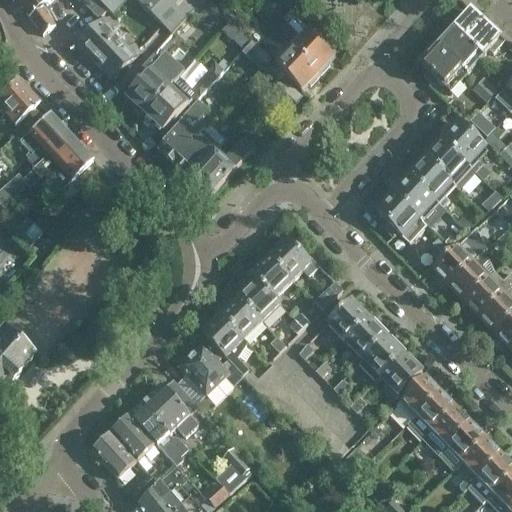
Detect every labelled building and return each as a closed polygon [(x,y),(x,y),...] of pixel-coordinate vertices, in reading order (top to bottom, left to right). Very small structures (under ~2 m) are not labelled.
[(13,0),(44,39),(56,28),(43,10),(56,0),(13,0)] [(77,0),(80,2),(81,0),(93,0),(99,5),(91,14),(99,22),(108,13),(112,17),(128,0),(134,0),(171,35),(204,0),(205,0),(207,2),(208,0),(77,0)] [(208,0),(207,2),(214,9),(222,0),(208,0)] [(470,14),(453,32),(482,60),(488,54),(493,58),(505,46),(470,14)] [(300,38),(290,49),(318,77),(336,58),(290,15),(283,22),(300,38)] [(127,52),(110,33),(116,27),(108,19),(84,41),(83,41),(77,45),(77,48),(78,50),(81,54),(85,55),(104,76),(106,80),(110,85),(112,85),(118,79),(119,75),(141,54),(134,46),(127,52)] [(453,32),(437,50),(466,77),(482,60),(453,32)] [(126,99),(144,117),(173,86),(163,77),(184,52),(169,40),(153,57),(160,63),(155,70),(154,69),(126,99)] [(270,63),(251,45),(242,56),(261,73),(270,63)] [(273,66),(285,78),(301,95),(318,77),(290,49),(280,60),(278,58),(272,65),(273,66)] [(466,77),(437,50),(420,68),(449,95),(466,77)] [(285,78),(273,66),(267,73),(279,85),(285,78)] [(173,86),(144,117),(163,134),(188,107),(192,111),(198,104),(198,105),(225,76),(215,67),(192,92),(178,80),(173,86)] [(511,78),(511,76),(503,69),(498,75),(508,83),(511,78)] [(484,81),(477,88),(490,100),(496,93),(484,81)] [(0,114),(13,129),(39,106),(17,82),(0,96),(0,114)] [(511,82),(505,90),(511,97),(511,100),(499,115),(506,121),(511,114),(511,82)] [(284,83),(265,103),(285,121),(303,100),(284,83)] [(490,100),(477,88),(472,94),(485,106),(490,100)] [(158,153),(175,168),(199,141),(207,133),(198,124),(208,113),(198,105),(198,104),(192,111),(180,124),(182,126),(158,153)] [(24,159),(36,173),(70,142),(49,118),(19,146),(28,156),(24,159)] [(479,120),(472,127),(487,142),(495,135),(479,120)] [(460,128),(443,146),(476,177),(475,177),(483,185),(490,177),(476,163),(486,152),(460,128)] [(191,183),(215,155),(226,144),(210,130),(200,141),(199,141),(175,168),(191,183)] [(23,185),(29,192),(42,180),(57,196),(70,185),(92,165),(70,142),(36,173),(23,185)] [(510,169),(511,166),(511,145),(498,158),(510,169)] [(426,163),(454,190),(459,194),(475,177),(476,177),(443,146),(426,163)] [(225,164),(215,155),(191,183),(210,200),(250,156),(240,147),(225,164)] [(426,163),(410,181),(436,205),(442,212),(449,205),(444,201),(454,190),(426,163)] [(23,187),(16,178),(0,193),(0,195),(7,202),(23,187)] [(410,181),(393,198),(419,223),(436,205),(410,181)] [(488,215),(502,202),(495,195),(482,209),(488,215)] [(419,223),(393,198),(376,215),(387,226),(383,230),(393,240),(397,236),(409,248),(425,230),(418,223),(419,223)] [(62,215),(53,206),(24,237),(34,246),(62,215)] [(439,231),(430,223),(425,229),(433,237),(439,231)] [(433,273),(434,273),(449,289),(483,257),(487,253),(476,232),(433,273)] [(286,243),(270,258),(294,282),(302,273),(310,281),(320,271),(297,249),(294,252),(286,243)] [(483,257),(449,289),(464,305),(495,276),(489,264),(483,257)] [(294,282),(270,258),(251,278),(255,282),(274,301),(294,282)] [(495,276),(464,305),(480,321),(511,289),(511,276),(503,285),(495,276)] [(255,282),(238,299),(263,324),(280,307),(274,301),(255,282)] [(323,314),(343,295),(335,286),(315,306),(323,314)] [(511,289),(480,321),(495,337),(511,320),(511,289)] [(263,324),(238,299),(220,318),(245,343),(263,324)] [(328,327),(346,345),(370,323),(352,304),(328,327)] [(302,317),(295,323),(304,332),(311,326),(302,317)] [(245,343),(220,318),(212,325),(210,323),(201,333),(203,335),(201,337),(226,361),(228,365),(242,380),(243,380),(248,374),(237,363),(248,347),(244,343),(245,343)] [(511,320),(495,337),(510,352),(511,350),(511,320)] [(304,332),(295,323),(289,329),(298,338),(304,332)] [(370,323),(346,345),(363,363),(387,341),(385,339),(388,336),(378,327),(376,329),(370,323)] [(0,395),(30,362),(0,335),(0,395)] [(271,347),(280,356),(286,350),(277,341),(271,347)] [(387,341),(363,363),(380,381),(404,359),(387,341)] [(300,358),(305,363),(314,354),(307,348),(300,358)] [(222,371),(204,352),(203,351),(179,373),(186,380),(177,389),(196,408),(205,400),(206,400),(213,408),(242,380),(228,365),(222,371)] [(404,359),(380,381),(387,389),(384,391),(396,404),(398,401),(397,399),(421,377),(419,375),(422,372),(413,362),(410,365),(404,359)] [(325,366),(316,375),(322,381),(331,372),(325,366)] [(259,383),(252,390),(259,397),(281,378),(273,370),(259,383)] [(243,380),(244,380),(252,390),(259,383),(250,373),(248,374),(243,380)] [(281,378),(259,397),(267,405),(288,386),(281,378)] [(401,405),(397,409),(412,425),(416,421),(441,397),(425,380),(400,405),(401,405)] [(343,384),(334,393),(340,399),(349,390),(343,384)] [(162,390),(141,410),(168,439),(176,432),(185,442),(198,429),(189,420),(199,411),(196,408),(177,389),(174,385),(166,393),(162,390)] [(288,386),(267,405),(275,414),(296,395),(288,386)] [(296,395),(275,414),(282,422),(288,417),(303,403),(296,395)] [(412,425),(408,429),(423,445),(456,412),(441,397),(416,421),(412,425)] [(360,402),(351,410),(357,417),(366,408),(360,402)] [(303,403),(288,417),(295,426),(311,412),(303,403)] [(155,448),(177,471),(181,476),(188,469),(164,443),(168,439),(141,410),(129,420),(155,448)] [(311,412),(295,426),(303,434),(319,420),(311,412)] [(456,412),(423,445),(438,460),(443,455),(446,452),(471,428),(456,412)] [(129,420),(110,438),(136,466),(155,448),(129,420)] [(319,420),(303,434),(311,442),(326,428),(319,420)] [(326,428),(311,442),(318,451),(334,437),(326,428)] [(471,428),(446,452),(461,468),(486,443),(471,428)] [(341,445),(334,437),(318,451),(327,460),(341,445)] [(110,438),(91,455),(117,483),(136,466),(110,438)] [(486,443),(461,468),(471,478),(458,491),(464,496),(468,492),(467,492),(501,459),(486,443)] [(327,460),(335,469),(349,454),(341,445),(327,460)] [(229,471),(216,483),(230,498),(254,476),(233,453),(222,463),(229,471)] [(447,459),(443,455),(438,460),(434,464),(438,468),(447,459)] [(364,471),(348,459),(341,469),(354,481),(364,471)] [(467,492),(468,492),(483,508),(486,505),(485,505),(511,479),(511,470),(501,459),(467,492)] [(164,482),(163,483),(158,489),(137,510),(138,511),(158,511),(180,492),(189,484),(181,476),(177,471),(164,482)] [(163,483),(155,474),(150,480),(158,489),(163,483)] [(382,483),(375,475),(360,490),(367,497),(382,483)] [(511,479),(485,505),(486,505),(492,511),(508,511),(511,509),(511,479)] [(150,480),(130,500),(137,510),(158,489),(150,480)] [(216,483),(201,497),(207,504),(213,511),(214,511),(230,498),(216,483)] [(185,497),(180,492),(158,511),(182,511),(191,504),(185,497)] [(358,511),(367,504),(357,494),(347,504),(356,511),(358,511)] [(382,511),(391,504),(382,494),(373,503),(380,511),(382,511)]
